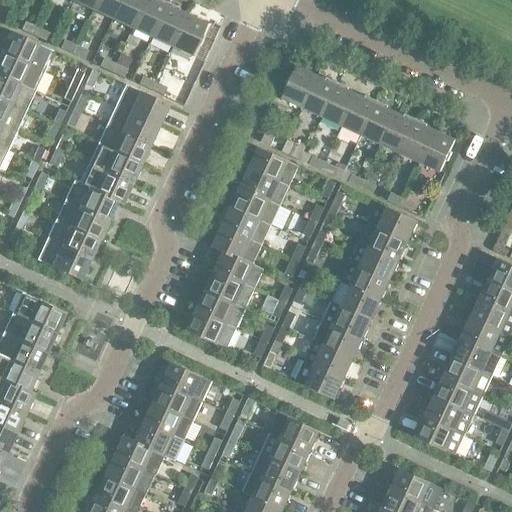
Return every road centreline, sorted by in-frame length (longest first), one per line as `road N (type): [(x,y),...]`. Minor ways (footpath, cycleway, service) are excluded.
road 1 (residential): [(24,511),(71,410),(103,395),(165,257),(158,221),(264,0)]
road 2 (residential): [(333,511),(455,248),(455,209),(507,101)]
road 3 (residential): [(507,101),(281,0)]
